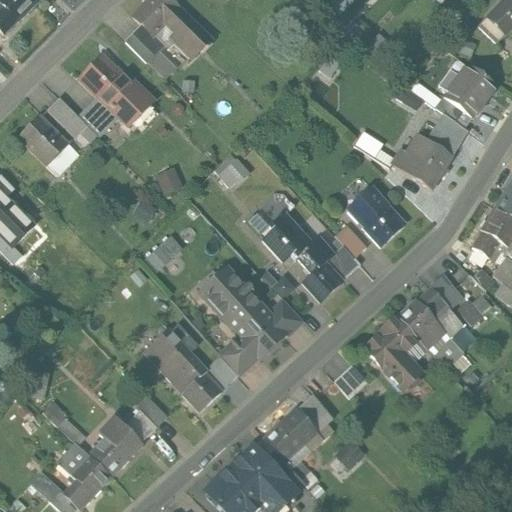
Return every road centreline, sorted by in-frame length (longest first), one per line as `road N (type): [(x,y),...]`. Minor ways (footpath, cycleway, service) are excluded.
road 1 (residential): [(141,511),(453,228),(511,129)]
road 2 (residential): [(0,103),(104,0)]
